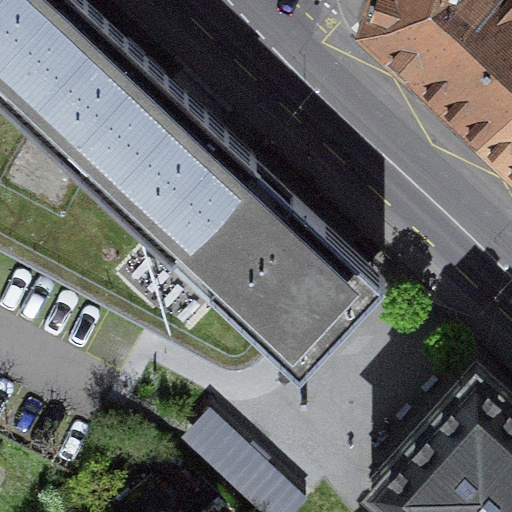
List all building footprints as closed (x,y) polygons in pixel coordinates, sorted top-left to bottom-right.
[(0,0),(0,86),(171,246),(256,154),(90,0),(0,0)] [(419,60),(474,0),(371,0),(367,12),(378,22),(419,60)] [(511,88),(511,0),(474,0),(419,60),(463,101),(483,120),(511,88)] [(0,243),(220,362),(224,363),(229,364),(233,365),(236,365),(240,364),(244,363),(247,362),(251,360),(254,358),(257,355),(272,339),(299,365),(342,319),(385,273),(264,161),(256,154),(171,246),(0,86),(0,243)] [(511,88),(483,120),(511,146),(511,88)] [(511,511),(511,392),(485,369),(486,368),(476,360),(464,374),(369,480),(379,489),(380,488),(406,511),(511,511)] [(291,511),(308,494),(209,403),(181,433),(266,511),(291,511)] [(129,511),(182,511),(180,508),(174,511),(173,511),(178,508),(151,472),(118,497),(129,511)]
